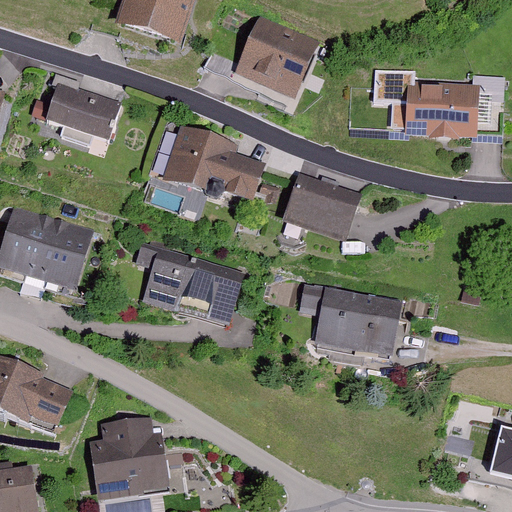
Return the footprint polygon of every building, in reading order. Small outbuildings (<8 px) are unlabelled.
[(127,0),(117,31),(181,51),(196,0),(127,0)] [(320,44),(258,20),(236,75),(298,99),(320,44)] [(123,107),(59,86),(45,125),(110,147),(123,107)] [(480,91),(411,86),(407,138),(477,143),(480,91)] [(240,146),(182,127),(163,186),(201,198),(204,189),(251,205),(265,163),(238,153),(240,146)] [(360,198),(301,178),(285,224),(345,243),(360,198)] [(0,270),(36,281),(54,220),(13,208),(0,251),(0,270)] [(95,232),(54,220),(36,281),(78,293),(95,232)] [(245,278),(144,248),(139,265),(154,270),(144,303),(230,329),(245,278)] [(483,289),(465,286),(462,303),(480,306),(483,289)] [(404,307),(306,287),(300,316),(322,320),(316,348),(392,363),(404,307)] [(49,379),(0,358),(0,416),(26,428),(29,420),(56,431),(72,394),(47,383),(49,379)] [(104,441),(89,443),(98,505),(170,494),(161,429),(153,430),(151,417),(101,425),(104,441)] [(491,476),(511,481),(511,432),(502,430),(491,476)] [(31,511),(27,475),(0,478),(0,511),(31,511)]
